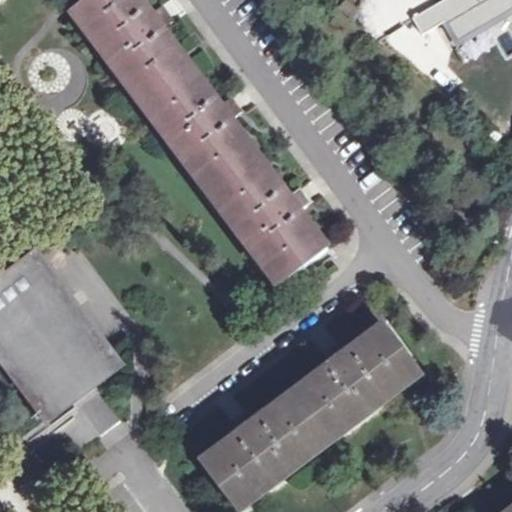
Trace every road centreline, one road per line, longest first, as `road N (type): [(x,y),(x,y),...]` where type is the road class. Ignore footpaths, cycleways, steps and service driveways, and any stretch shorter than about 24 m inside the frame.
road 1 (residential): [(210,0),(357,192),(391,249)]
road 2 (residential): [(169,414),(391,249)]
road 3 (residential): [(386,511),(477,437),(500,339)]
road 4 (residential): [(391,249),(476,334),(500,339)]
